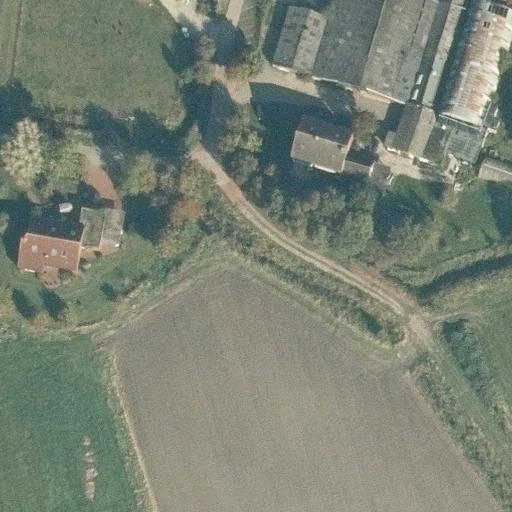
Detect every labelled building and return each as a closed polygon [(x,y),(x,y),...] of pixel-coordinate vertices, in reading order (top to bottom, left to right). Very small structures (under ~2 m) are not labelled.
[(273,71),(311,83),(406,112),(396,144),(387,141),(383,153),(461,177),(474,135),(434,123),(472,0),(333,0),(326,24),(291,13),(273,71)] [(351,145),(299,131),(287,172),(339,187),(351,145)] [(380,153),(383,140),(373,137),(369,150),(380,153)] [(511,187),(511,164),(485,158),(479,179),(511,187)] [(83,236),(80,253),(98,256),(104,221),(80,217),(78,235),(83,236)] [(78,235),(26,226),(17,275),(39,279),(40,273),(76,280),(80,253),(83,236),(78,235)]
